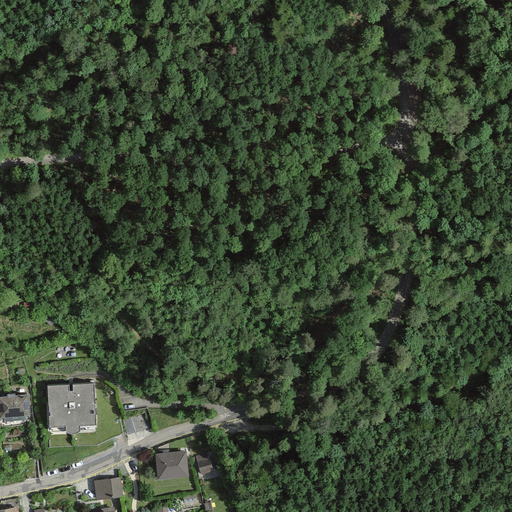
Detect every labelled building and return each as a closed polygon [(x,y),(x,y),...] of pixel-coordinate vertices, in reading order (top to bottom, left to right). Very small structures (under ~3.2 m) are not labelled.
[(77,423),(92,423),(91,383),(47,384),(48,424),(63,423),(63,430),(77,430),(77,423)] [(0,393),(0,419),(27,419),(26,394),(0,393)] [(154,452),(155,477),(186,475),(184,450),(154,452)] [(213,450),(199,452),(202,471),(217,468),(213,450)] [(94,481),(96,498),(121,495),(119,477),(94,481)]
